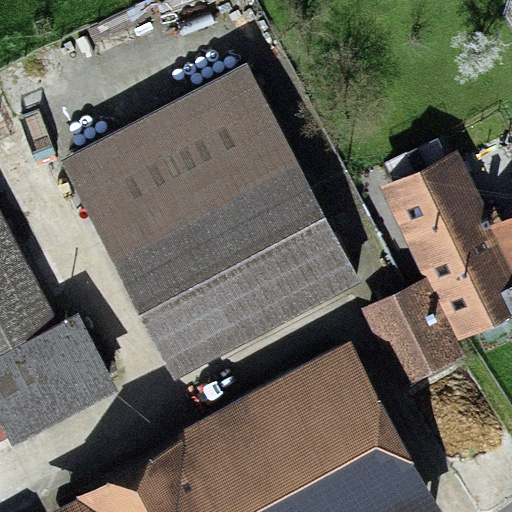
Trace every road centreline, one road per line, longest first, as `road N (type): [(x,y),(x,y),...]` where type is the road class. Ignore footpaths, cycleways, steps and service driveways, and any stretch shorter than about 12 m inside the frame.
road 1 (track): [(16,154),(162,404),(0,479)]
road 2 (track): [(162,404),(350,323),(372,343),(461,511)]
